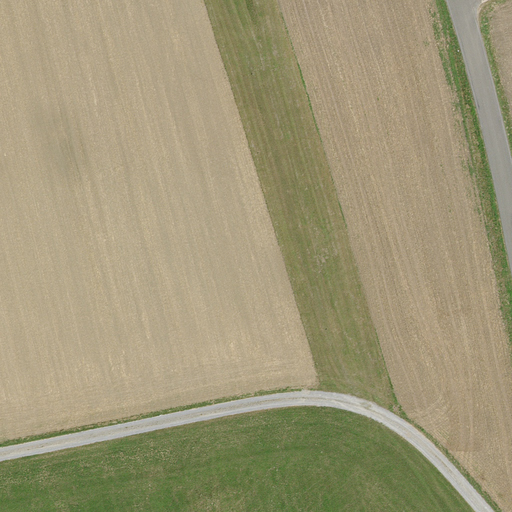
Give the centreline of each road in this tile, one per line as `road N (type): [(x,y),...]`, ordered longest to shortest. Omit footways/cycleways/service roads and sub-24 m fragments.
road 1 (track): [(0,453),(271,401),(356,404),(390,420),(483,511)]
road 2 (unclassified): [(511,216),(458,0)]
